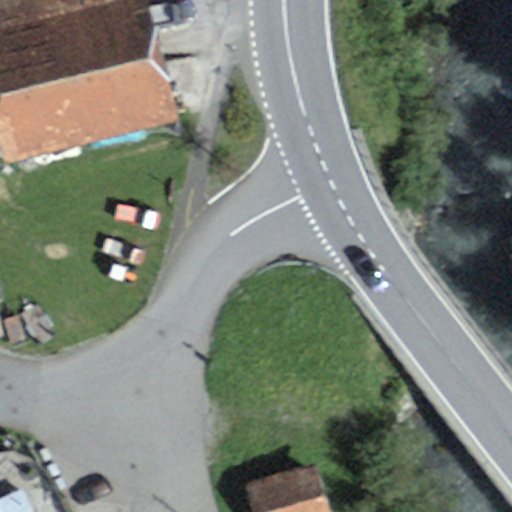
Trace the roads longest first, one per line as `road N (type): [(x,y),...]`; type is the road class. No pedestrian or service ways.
road 1 (residential): [(330,181),(233,233),(207,262),(152,365),(0,398)]
road 2 (primary): [(330,181),(372,255),(511,434)]
road 3 (primary): [(284,0),(296,85),(330,181)]
